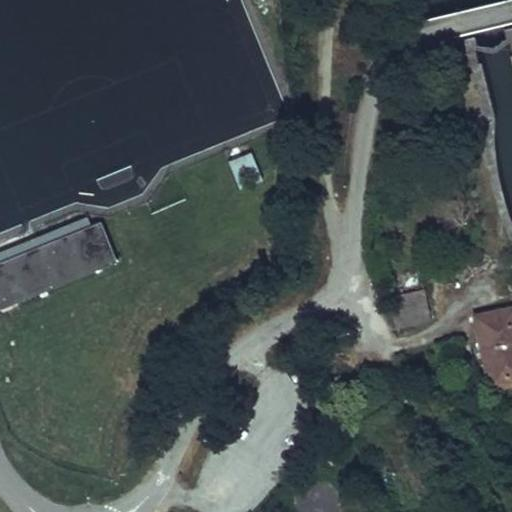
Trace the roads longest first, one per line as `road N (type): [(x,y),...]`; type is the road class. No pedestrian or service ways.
road 1 (residential): [(511,10),(417,33),(387,57),(372,83),(360,154),(351,286),(249,345),(134,511)]
road 2 (track): [(324,0),(323,170),(330,220),(348,248)]
